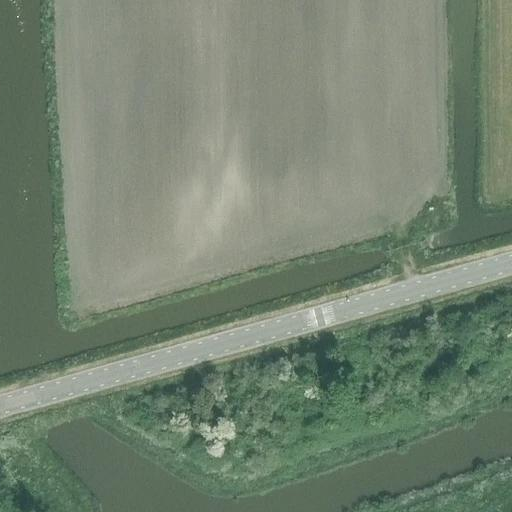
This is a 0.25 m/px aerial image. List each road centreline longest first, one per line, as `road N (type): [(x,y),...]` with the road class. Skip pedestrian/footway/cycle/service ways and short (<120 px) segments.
road 1 (unclassified): [(0,407),(511,262)]
road 2 (track): [(414,289),(402,232),(438,198),(438,0)]
